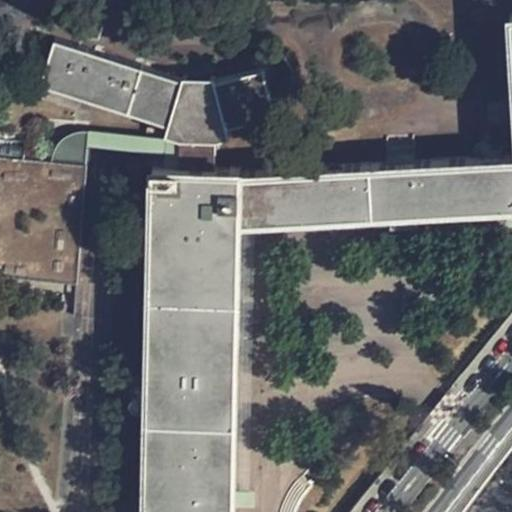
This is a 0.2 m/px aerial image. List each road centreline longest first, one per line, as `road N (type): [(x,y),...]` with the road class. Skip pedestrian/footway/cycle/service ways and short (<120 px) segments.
road 1 (tertiary): [(511,360),(388,511)]
road 2 (tertiary): [(435,511),(511,417)]
